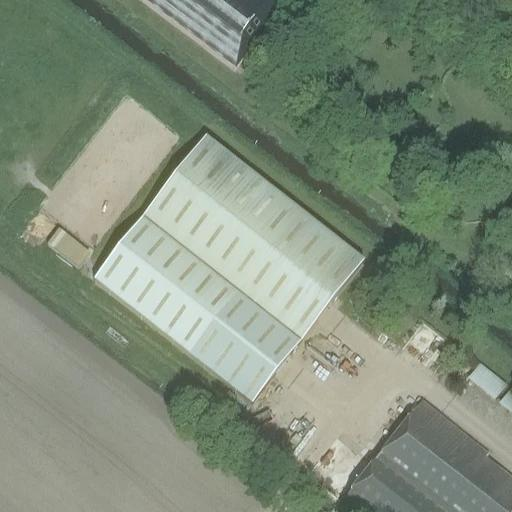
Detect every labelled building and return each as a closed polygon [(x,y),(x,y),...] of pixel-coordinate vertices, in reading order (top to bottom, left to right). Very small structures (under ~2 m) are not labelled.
[(285,10),(271,0),(139,0),(138,2),(236,75),(285,10)] [(141,222),(299,345),(361,266),(203,143),(141,222)] [(252,408),(300,346),(299,345),(141,222),(94,284),(252,408)] [(79,268),(90,254),(58,230),(48,245),(79,268)] [(511,231),(502,245),(511,252),(511,231)] [(468,380),(494,400),(506,385),(480,365),(468,380)] [(511,390),(501,403),(511,413),(511,390)] [(338,511),(511,511),(511,485),(499,476),(503,470),(421,406),(338,511)] [(305,472),(320,451),(301,438),(286,459),(305,472)]
